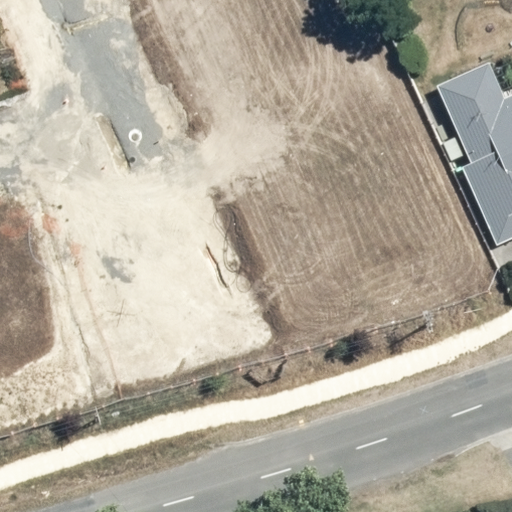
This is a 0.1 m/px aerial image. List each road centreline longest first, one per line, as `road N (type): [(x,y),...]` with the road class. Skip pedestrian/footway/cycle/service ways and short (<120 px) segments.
road 1 (tertiary): [(0,510),(511,314)]
road 2 (tertiary): [(511,395),(145,511)]
road 3 (residential): [(69,0),(140,146)]
